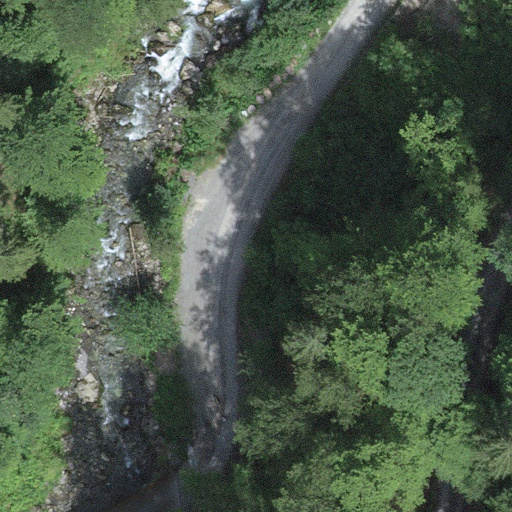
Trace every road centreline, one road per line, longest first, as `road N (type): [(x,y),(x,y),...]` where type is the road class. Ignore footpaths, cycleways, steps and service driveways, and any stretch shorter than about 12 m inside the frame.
road 1 (track): [(368,0),(345,43),(214,194),(193,260),(199,459),(149,511)]
road 2 (track): [(511,219),(469,324),(437,511)]
